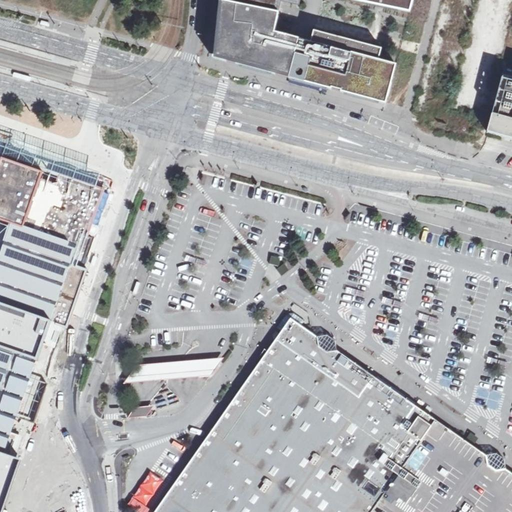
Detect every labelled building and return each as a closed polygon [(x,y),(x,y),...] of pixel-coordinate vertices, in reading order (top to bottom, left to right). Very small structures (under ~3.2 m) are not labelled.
[(221,0),(222,2),(279,15),(281,2),(299,5),(300,0),(221,0)] [(413,0),(359,0),(411,12),(413,0)] [(250,67),(287,77),(297,39),(275,33),(279,15),(222,2),(218,41),(217,50),(216,58),(250,67)] [(287,77),(387,103),(397,65),(379,60),(382,49),(314,31),(311,42),(297,39),(287,77)] [(32,77),(13,72),(12,76),(31,81),(32,77)] [(511,73),(506,72),(487,137),(511,144),(511,73)] [(102,170),(0,135),(0,160),(2,161),(4,155),(18,160),(29,164),(43,169),(42,174),(52,177),(54,171),(96,186),(102,170)] [(0,222),(9,225),(0,250),(0,511),(3,511),(22,460),(6,455),(13,435),(20,411),(36,416),(50,377),(34,371),(38,361),(50,323),(66,329),(86,269),(82,268),(92,238),(88,237),(105,188),(96,186),(54,171),(52,177),(42,174),(43,169),(4,155),(2,161),(0,168),(0,222)] [(98,255),(95,254),(90,269),(94,270),(98,255)] [(184,255),(182,262),(202,268),(204,262),(184,255)] [(271,258),(269,265),(279,267),(281,261),(271,258)] [(282,277),(290,271),(286,265),(278,271),(282,277)] [(139,282),(135,281),(130,296),(133,297),(139,282)] [(343,287),(342,294),(363,299),(365,293),(343,287)] [(381,297),(379,304),(402,310),(403,303),(381,297)] [(276,329),(281,333),(291,319),(301,327),(305,321),(294,314),(285,316),(276,329)] [(417,314),(415,320),(437,326),(439,320),(417,314)] [(291,319),(281,333),(274,342),(265,354),(256,368),(253,373),(240,391),(155,511),(511,511),(511,473),(505,469),(504,459),(500,457),(496,453),(486,455),(472,445),(465,440),(449,430),(437,421),(425,413),(418,408),(416,406),(412,404),(408,401),(396,392),(383,384),(361,369),(358,366),(342,356),(337,352),(336,351),(334,342),(330,339),(326,336),(316,337),(301,327),(291,319)] [(485,357),(483,364),(506,370),(507,364),(485,357)] [(162,364),(136,366),(124,385),(143,384),(184,380),(207,378),(223,359),(197,361),(162,364)] [(433,409),(427,405),(425,410),(430,414),(433,409)] [(468,435),(465,440),(472,445),(476,440),(468,435)] [(163,483),(150,474),(134,499),(147,507),(163,483)]
